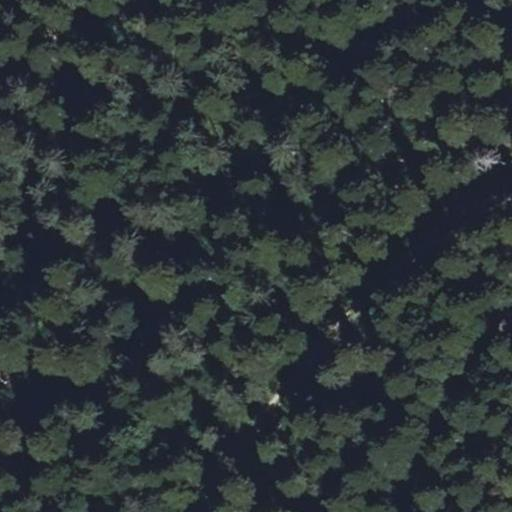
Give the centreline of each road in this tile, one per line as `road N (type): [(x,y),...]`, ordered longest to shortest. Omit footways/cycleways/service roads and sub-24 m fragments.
road 1 (track): [(511,133),(318,206),(207,280),(0,458)]
road 2 (track): [(197,511),(241,429),(401,257),(511,193)]
road 3 (track): [(511,345),(423,511)]
